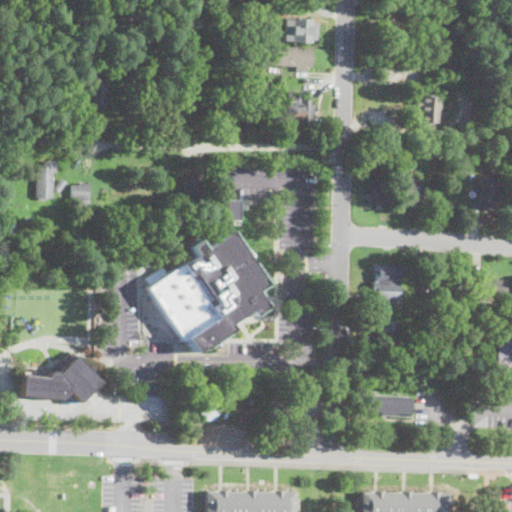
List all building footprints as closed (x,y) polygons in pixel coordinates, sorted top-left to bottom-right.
[(312,19),(311,22),(316,22),(315,40),(311,40),(311,43),(291,42),(291,41),(282,40),(283,20),(291,21),(291,18),(312,19)] [(311,48),(310,67),(305,66),(304,71),(294,71),(295,67),(260,65),(260,46),(311,48)] [(196,110),(183,108),(187,76),(200,78),(196,110)] [(105,80),(105,104),(104,104),(104,107),(89,106),(89,83),(94,83),(94,80),(105,80)] [(496,82),(495,90),(489,90),(489,88),(482,87),(482,82),(496,82)] [(431,90),(431,96),(440,97),(440,109),(445,109),(444,115),(438,115),(438,123),(433,123),(432,131),(432,138),(418,137),(418,131),(419,121),(417,122),(418,106),(415,106),(415,101),(419,101),(419,95),(423,95),(423,90),(431,90)] [(312,121),(309,121),(309,125),(298,124),(298,123),(285,123),(286,91),(290,91),(290,95),(300,95),(300,100),(310,100),(310,102),(313,102),(312,121)] [(56,161),(56,172),(53,172),(52,198),(35,197),(36,165),(42,165),(42,160),(56,161)] [(193,169),(193,172),(198,172),(198,188),(179,188),(179,171),(187,172),(187,169),(193,169)] [(416,179),(423,179),(420,205),(406,204),(406,201),(401,201),(403,178),(413,179),(413,175),(417,176),(416,179)] [(200,179),(184,179),(183,198),(200,198),(200,179)] [(386,179),(385,204),(368,204),(369,179),(386,179)] [(500,181),(498,211),(479,209),(481,179),(500,181)] [(66,183),(59,193),(54,190),(61,180),(66,183)] [(89,183),(88,200),(71,199),(71,185),(78,185),(78,183),(89,183)] [(239,198),(239,219),(226,219),(226,198),(239,198)] [(0,216),(13,218),(12,231),(0,230),(0,216)] [(242,313),(241,314),(244,318),(234,325),(231,321),(226,324),(229,328),(199,348),(189,333),(178,340),(143,289),(148,285),(143,277),(159,267),(163,274),(199,250),(242,313)] [(134,265),(134,257),(156,257),(156,263),(151,263),(151,264),(134,265)] [(399,264),(397,301),(375,299),(376,292),(370,292),(371,282),(375,282),(375,274),(372,274),(373,263),(399,264)] [(452,276),(452,280),(460,280),(460,296),(428,296),(428,279),(440,279),(440,276),(452,276)] [(480,296),(480,279),(506,279),(506,296),(480,296)] [(397,322),(397,341),(381,341),(382,334),(379,334),(379,328),(382,328),(382,322),(397,322)] [(511,371),(492,371),(494,329),(511,329),(511,371)] [(73,355),(84,367),(86,367),(88,367),(89,368),(89,369),(87,371),(97,381),(77,401),(67,392),(60,399),(19,395),(21,374),(44,376),(49,372),(51,371),(55,371),(55,372),(73,355)] [(215,416),(215,420),(201,420),(201,417),(199,417),(199,391),(211,391),(211,400),(218,400),(217,416),(215,416)] [(409,400),(409,414),(395,413),(395,415),(379,415),(379,411),(365,411),(365,398),(409,400)] [(206,511),(206,493),(289,493),(289,511),(206,511)] [(445,495),(445,511),(361,511),(362,494),(445,495)]
